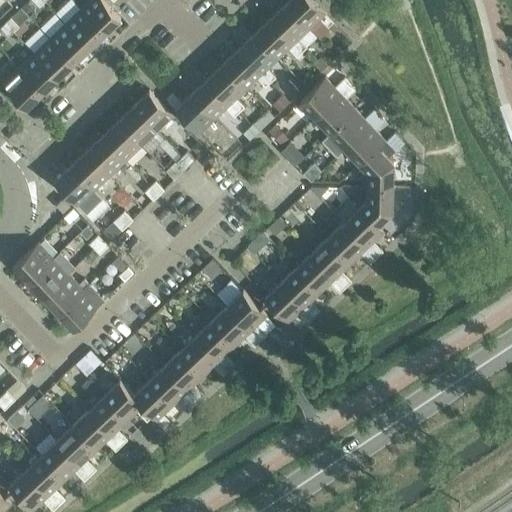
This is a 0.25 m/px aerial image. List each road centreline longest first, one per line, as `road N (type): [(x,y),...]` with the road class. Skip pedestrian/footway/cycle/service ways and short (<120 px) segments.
road 1 (residential): [(0,297),(55,358),(66,358),(227,204)]
road 2 (residential): [(10,173),(100,102),(118,46),(166,0),(213,48)]
road 3 (secondary): [(261,511),(511,349)]
